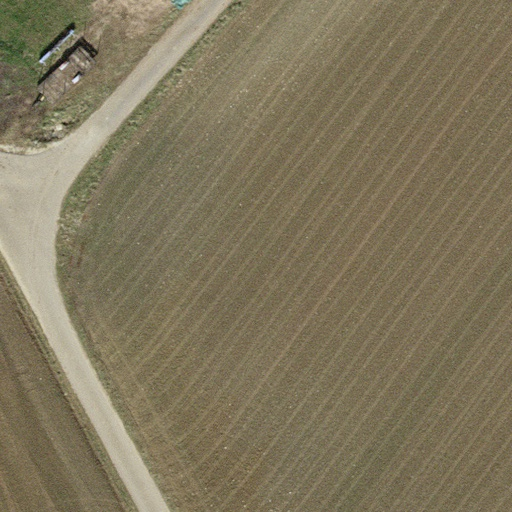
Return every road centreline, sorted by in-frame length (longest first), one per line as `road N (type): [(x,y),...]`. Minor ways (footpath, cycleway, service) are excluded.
road 1 (track): [(0,207),(158,511)]
road 2 (track): [(10,224),(217,0)]
